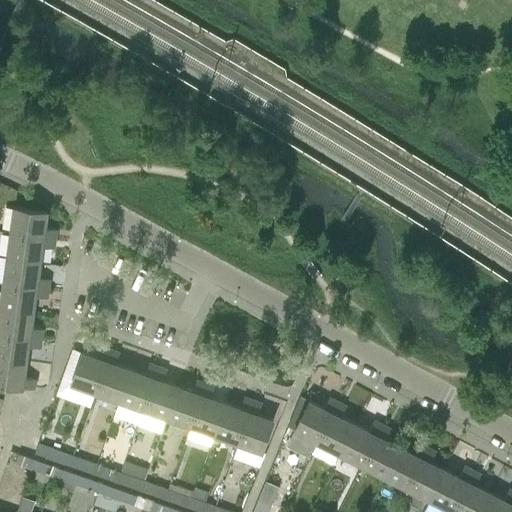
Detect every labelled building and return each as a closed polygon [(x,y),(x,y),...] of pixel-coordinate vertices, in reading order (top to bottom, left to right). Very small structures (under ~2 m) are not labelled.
[(14,207),(11,232),(55,239),(55,234),(53,234),(54,229),(44,227),(47,211),(14,207)] [(11,232),(7,257),(40,262),(42,246),(51,248),(52,242),(54,242),(55,239),(11,232)] [(7,257),(4,282),(48,288),(48,284),(46,284),(47,279),(38,278),(40,262),(7,257)] [(4,282),(0,307),(33,312),(35,296),(44,297),(45,292),(47,292),(48,288),(4,282)] [(0,307),(0,308),(0,332),(41,338),(41,334),(39,334),(40,328),(31,327),(33,312),(0,307)] [(0,358),(26,362),(28,346),(37,347),(38,341),(40,342),(41,338),(0,332),(0,358)] [(71,383),(95,392),(110,350),(105,348),(105,350),(99,348),(96,357),(82,352),(71,383)] [(95,392),(119,400),(130,369),(114,363),(117,354),(112,353),(113,351),(110,350),(95,392)] [(26,362),(0,358),(0,384),(34,389),(34,385),(32,384),(33,379),(24,378),(26,362)] [(119,400),(113,415),(137,424),(142,409),(157,366),(154,365),(153,367),(147,365),(144,374),(130,369),(119,400)] [(142,409),(166,417),(177,386),(162,380),(165,371),(159,370),(160,367),(157,366),(142,409)] [(166,417),(190,425),(205,384),(201,382),(200,384),(195,382),(192,391),(177,386),(166,417)] [(190,425),(214,434),(225,403),(209,397),(212,388),(207,386),(208,385),(205,384),(190,425)] [(214,434),(237,442),(252,400),(248,399),(248,401),(242,399),(239,408),(225,403),(214,434)] [(252,400),(237,442),(262,451),(273,420),(257,414),(260,405),(255,403),(255,401),(252,400)] [(294,430),(287,444),(310,455),(317,442),(337,402),(333,400),(332,402),(327,400),(323,408),(308,400),(299,418),(294,430)] [(317,442),(339,453),(354,423),(340,416),(344,408),(339,406),(340,403),(337,402),(317,442)] [(339,453),(361,464),(381,425),(378,423),(377,425),(372,422),(368,430),(354,423),(339,453)] [(361,464),(384,476),(399,446),(385,439),(389,431),(384,428),(385,427),(381,425),(361,464)] [(384,476),(406,487),(427,447),(423,446),(422,448),(417,445),(413,453),(399,446),(384,476)] [(45,456),(65,463),(68,454),(48,446),(45,456)] [(406,487),(429,499),(444,469),(430,461),(434,454),(429,451),(430,449),(427,447),(406,487)] [(14,463),(30,469),(33,459),(18,453),(14,463)] [(77,457),(73,466),(74,466),(93,473),(96,463),(77,457)] [(33,459),(30,469),(44,474),(48,464),(33,459)] [(96,463),(93,473),(112,480),(116,470),(96,463)] [(430,499),(423,511),(450,511),(451,510),(452,509),(472,470),(468,468),(467,470),(462,468),(458,476),(444,469),(429,499),(430,499)] [(62,469),(59,479),(75,484),(78,475),(62,469)] [(451,510),(450,511),(478,511),(489,492),(475,484),(479,476),(474,474),(475,472),(472,470),(452,509),(451,510)] [(125,474),(121,483),(140,489),(144,480),(125,474)] [(78,475),(75,484),(90,489),(93,480),(78,475)] [(144,480),(140,489),(159,496),(162,487),(144,480)] [(106,485),(103,494),(119,499),(123,490),(106,485)] [(123,490),(119,499),(132,504),(134,505),(138,495),(123,490)] [(172,490),(169,499),(188,506),(191,497),(172,490)] [(478,511),(506,511),(511,501),(511,492),(507,490),(503,498),(489,492),(478,511)] [(15,511),(30,511),(34,501),(21,496),(15,511)] [(191,497),(188,506),(205,511),(207,511),(210,504),(191,497)] [(148,510),(153,511),(165,511),(167,506),(152,500),(148,510)] [(252,511),(267,511),(270,506),(257,500),(252,511)]
